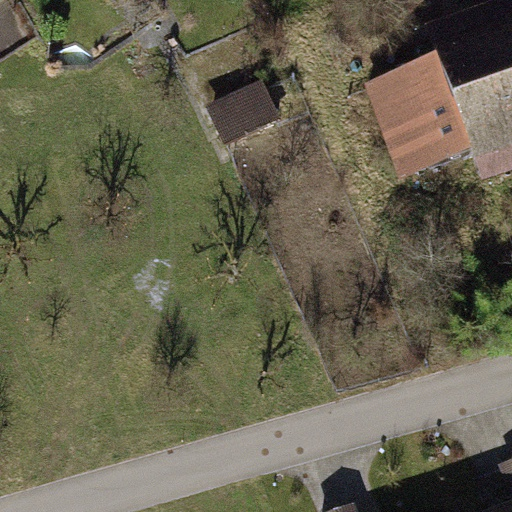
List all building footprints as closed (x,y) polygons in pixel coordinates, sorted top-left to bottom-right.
[(0,0),(0,8),(12,0),(0,0)] [(511,0),(435,28),(443,51),(370,77),(402,167),(475,141),(490,183),(511,175),(511,0)] [(288,118),(270,81),(216,107),(234,144),(288,118)] [(511,511),(511,464),(509,466),(511,474),(511,503),(487,511),(511,511)] [(370,511),(367,502),(338,511),(370,511)]
